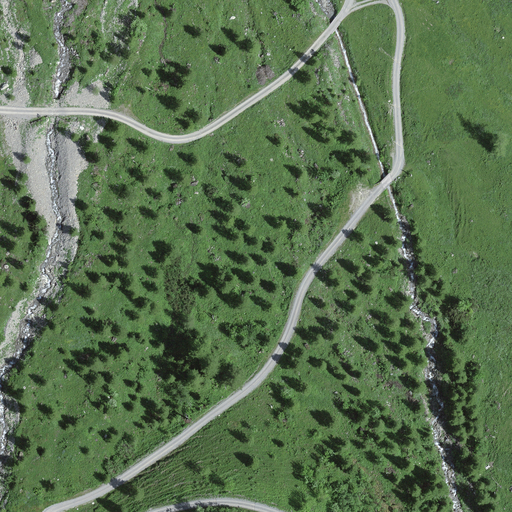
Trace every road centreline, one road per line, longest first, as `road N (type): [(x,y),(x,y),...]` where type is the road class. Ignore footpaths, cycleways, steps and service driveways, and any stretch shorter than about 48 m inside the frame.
road 1 (track): [(393,0),(401,23),(399,165),(320,264),(277,354),(260,378),(146,464),(49,511)]
road 2 (track): [(349,8),(293,70),(196,136),(169,139),(108,113),(0,108)]
road 3 (track): [(157,511),(219,498),(279,511)]
